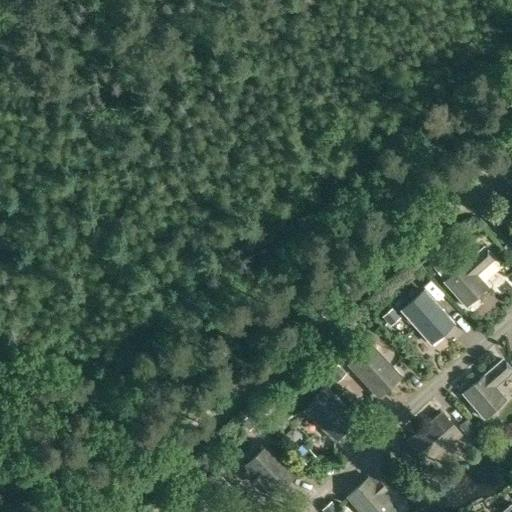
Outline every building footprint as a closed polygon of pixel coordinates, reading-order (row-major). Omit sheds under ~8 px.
[(484,247),(444,282),(467,308),(487,290),(476,277),(496,259),(484,247)] [(423,290),(400,310),(431,346),(455,325),(423,290)] [(369,344),(346,365),(378,399),(401,378),(369,344)] [(511,369),(502,358),(462,394),(484,419),(505,401),(494,389),(511,373),(511,369)] [(326,388),(303,411),(336,443),(358,419),(326,388)] [(441,411),(406,441),(426,464),(461,435),(441,411)] [(246,464),(253,472),(248,476),(256,485),(261,480),(273,494),(294,474),(267,444),(246,464)] [(392,511),(395,510),(381,495),(387,490),(379,481),(373,486),(366,479),(346,497),(359,511),(392,511)]
